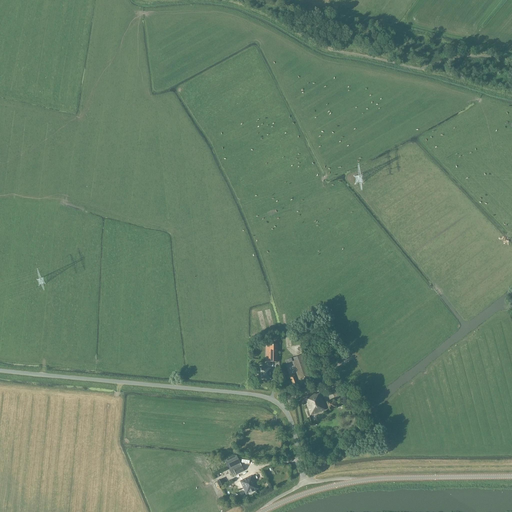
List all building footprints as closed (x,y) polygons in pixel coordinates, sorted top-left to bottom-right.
[(266,362),(278,362),(278,344),(266,344),(266,362)] [(286,364),(292,362),(301,387),(313,383),(311,379),(315,377),(309,360),(305,362),(302,355),(285,361),(286,364)] [(337,370),(345,383),(361,372),(353,359),(337,370)] [(261,367),(261,379),(271,379),(271,369),(264,368),(264,367),(261,367)] [(334,397),(341,395),(338,387),(331,389),(334,397)] [(308,412),(309,416),(326,410),(320,393),(316,395),(316,394),(304,398),(309,411),(308,412)] [(222,476),(230,472),(232,476),(244,471),(241,467),(236,456),(225,461),(229,468),(220,472),(222,476)] [(258,489),(252,476),(248,478),(248,477),(240,481),(246,494),(246,495),(250,493),(251,493),(254,491),(254,492),(254,491),(258,489)]
